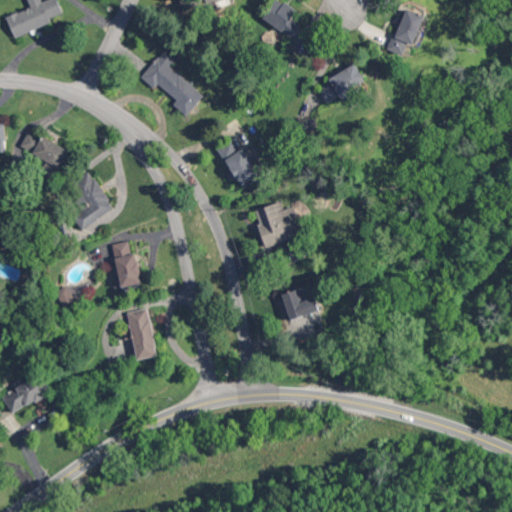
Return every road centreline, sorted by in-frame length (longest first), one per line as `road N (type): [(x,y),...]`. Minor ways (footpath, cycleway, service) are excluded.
road 1 (secondary): [(15,511),(120,441),(233,398),(361,403),(511,451)]
road 2 (residential): [(250,396),(234,291),(199,198),(160,150),(114,126)]
road 3 (residential): [(114,126),(154,175),(170,212),(212,403)]
